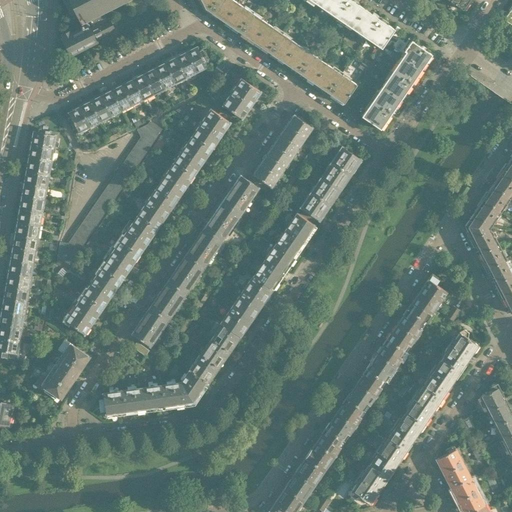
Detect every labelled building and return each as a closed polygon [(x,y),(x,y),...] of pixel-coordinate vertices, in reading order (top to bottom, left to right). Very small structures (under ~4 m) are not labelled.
[(117,6),(124,2),(125,3),(131,0),(62,0),(73,19),(73,18),(77,16),(80,22),(103,13),(107,11),(108,12),(117,7),(117,6)] [(200,0),(205,9),(225,22),(238,3),(233,0),(200,0)] [(364,9),(351,0),(326,0),(321,7),(351,28),(364,9)] [(467,3),(468,0),(448,0),(462,9),(463,9),(464,9),(468,3),(467,3)] [(267,23),(238,3),(225,22),(254,42),(267,23)] [(394,29),(377,18),(364,9),(351,28),(381,48),(394,29)] [(63,38),(61,39),(70,56),(97,42),(96,40),(110,32),(115,30),(109,19),(107,21),(103,13),(80,22),(82,26),(81,26),(82,28),(71,34),(69,30),(62,34),(63,38)] [(297,44),(267,23),(254,42),(284,62),(297,44)] [(405,52),(402,56),(421,69),(432,54),(411,40),(403,51),(405,52)] [(326,64),(297,44),(284,62),(313,83),(326,64)] [(190,48),(185,51),(196,72),(207,66),(204,61),(207,60),(202,50),(200,52),(197,47),(192,49),(190,48)] [(185,51),(180,53),(180,55),(175,58),(185,77),(196,72),(185,51)] [(402,56),(392,71),(382,86),(401,99),(421,69),(402,56)] [(171,60),(169,59),(164,62),(175,83),(185,77),(175,58),(171,60)] [(175,83),(164,62),(159,64),(159,66),(154,69),(164,88),(175,83)] [(217,76),(218,76),(224,66),(218,62),(212,72),(217,76)] [(356,84),(326,64),(313,83),(343,103),(356,84)] [(225,81),(231,71),(224,66),(218,76),(221,78),(224,80),(225,81)] [(149,71),(147,70),(143,72),(153,94),(164,88),(154,69),(149,71)] [(153,94),(143,72),(137,75),(137,77),(133,80),(143,99),(153,94)] [(218,90),(224,80),(221,78),(215,88),(218,90)] [(241,78),(232,91),(250,103),(254,98),(255,98),(260,91),(241,78)] [(128,82),(126,81),(121,83),(132,105),(143,99),(133,80),(128,82)] [(132,105),(121,83),(116,86),(116,88),(111,91),(121,110),(132,105)] [(380,129),(384,123),(401,99),(382,86),(361,116),(380,129)] [(107,93),(105,92),(100,95),(111,116),(121,110),(111,91),(107,93)] [(245,110),(250,103),(232,91),(222,105),(242,118),(247,111),(245,110)] [(100,95),(95,97),(95,99),(89,102),(100,121),(111,116),(100,95)] [(85,104),(83,103),(78,105),(89,127),(100,121),(89,102),(85,104)] [(68,113),(70,116),(71,118),(68,119),(73,128),(76,127),(78,132),(89,127),(78,105),(73,108),(73,110),(68,113)] [(229,122),(210,109),(201,122),(219,135),(223,128),(225,129),(229,122)] [(293,114),(293,115),(291,115),(289,118),(290,120),(286,124),(305,137),(312,127),(293,114)] [(139,119),(134,122),(137,127),(142,124),(139,119)] [(150,120),(149,122),(147,124),(160,133),(161,131),(162,129),(150,120)] [(215,141),(219,135),(201,122),(192,135),(211,149),(216,141),(215,141)] [(160,133),(147,124),(137,129),(141,137),(155,140),(160,133)] [(305,137),(286,124),(286,125),(285,125),(283,128),(283,130),(280,134),(298,146),(305,137)] [(129,125),(123,127),(126,133),(132,130),(129,125)] [(32,142),(31,144),(53,148),(55,135),(50,134),(50,131),(40,129),(39,132),(34,131),(33,136),(31,137),(30,141),(32,142)] [(171,134),(165,130),(162,134),(168,138),(171,134)] [(298,146),(280,134),(279,135),(278,135),(276,138),(276,139),(273,144),(291,156),(298,146)] [(211,149),(192,135),(183,149),(201,161),(205,155),(206,156),(211,149)] [(151,146),(155,140),(141,137),(139,142),(151,146)] [(151,146),(139,142),(138,142),(136,147),(147,152),(151,146)] [(30,149),(28,150),(28,154),(29,155),(29,157),(51,161),(53,148),(31,144),(30,149)] [(291,156),(273,144),(273,145),(271,145),(269,148),(269,149),(267,153),(285,166),(291,156)] [(147,152),(136,147),(134,147),(132,152),(143,157),(147,152)] [(342,147),(321,176),(339,189),(360,159),(342,147)] [(197,167),(201,161),(183,149),(174,162),(193,175),(198,168),(197,167)] [(143,157),(132,152),(131,152),(128,157),(139,163),(143,157)] [(285,166),(267,153),(266,154),(265,155),(262,158),(263,159),(260,163),(279,175),(285,166)] [(152,160),(147,156),(144,161),(149,164),(152,160)] [(511,156),(502,171),(511,177),(511,156)] [(28,162),(26,162),(25,166),(27,168),(27,170),(48,173),(51,161),(29,157),(28,162)] [(139,163),(128,157),(127,157),(124,162),(135,168),(139,163)] [(135,168),(124,162),(120,167),(131,174),(135,168)] [(193,175),(174,162),(165,175),(183,187),(187,181),(188,182),(193,175)] [(279,175),(260,163),(259,164),(258,164),(256,168),(256,169),(253,174),(271,186),(279,175)] [(131,174),(120,167),(117,172),(128,179),(131,174)] [(26,174),(24,175),(23,179),(25,181),(24,183),(46,186),(48,173),(27,170),(26,174)] [(511,177),(502,171),(492,185),(511,197),(511,195),(511,177)] [(128,179),(117,172),(114,177),(125,184),(128,179)] [(183,187),(165,175),(156,188),(175,201),(180,194),(179,193),(183,187)] [(240,175),(222,201),(240,214),(258,187),(240,175)] [(339,189),(321,176),(301,207),(319,219),(339,189)] [(125,184),(114,177),(111,181),(121,189),(125,184)] [(296,182),(304,187),(307,183),(299,177),(296,182)] [(121,189),(111,181),(107,187),(118,194),(121,189)] [(24,187),(21,188),(21,192),(22,193),(22,195),(44,199),(46,186),(24,183),(24,187)] [(492,185),(483,199),(501,211),(511,197),(492,185)] [(118,194),(107,187),(104,191),(115,199),(118,194)] [(175,201),(156,188),(146,201),(165,214),(169,208),(170,208),(175,201)] [(115,199),(104,191),(100,197),(111,204),(115,199)] [(21,200),(19,201),(19,205),(20,206),(20,208),(42,212),(44,199),(22,195),(21,200)] [(294,200),(287,196),(284,199),(291,204),(294,200)] [(111,204),(100,197),(97,202),(107,209),(111,204)] [(266,207),(269,209),(276,199),(273,197),(266,207)] [(483,199),(474,212),(492,224),(501,211),(483,199)] [(165,214),(146,201),(138,214),(157,227),(162,221),(160,220),(165,214)] [(222,201),(204,227),(222,240),(240,214),(222,201)] [(107,209),(97,202),(93,206),(94,207),(104,214),(107,209)] [(104,214),(94,207),(90,211),(91,212),(100,220),(104,214)] [(19,213),(17,214),(16,218),(18,219),(18,221),(39,225),(42,212),(20,208),(19,213)] [(100,220),(91,212),(87,216),(88,218),(96,226),(100,220)] [(474,212),(464,226),(471,239),(489,229),(492,224),(474,212)] [(297,250),(309,234),(310,232),(311,233),(315,227),(314,226),(315,225),(296,213),(275,244),(294,257),(299,251),(297,250)] [(157,227),(138,214),(129,228),(147,240),(151,234),(152,235),(157,227)] [(262,214),(255,224),(257,225),(264,215),(262,214)] [(96,226),(88,218),(83,222),(85,223),(92,232),(96,226)] [(17,226),(15,227),(14,230),(16,232),(15,234),(37,238),(39,225),(18,221),(17,226)] [(92,232),(85,223),(80,227),(81,229),(87,239),(92,232)] [(250,235),(257,225),(255,224),(248,234),(250,235)] [(204,227),(186,254),(204,266),(222,240),(204,227)] [(142,246),(147,240),(129,228),(119,241),(139,254),(144,247),(142,246)] [(87,239),(81,229),(76,232),(78,235),(82,246),(87,239)] [(489,229),(471,239),(479,253),(498,243),(493,232),(489,229)] [(14,238),(13,239),(12,243),(13,245),(13,247),(35,251),(37,238),(15,234),(14,238)] [(72,238),(74,241),(78,252),(82,246),(78,235),(72,238)] [(244,240),(237,250),(239,252),(246,242),(244,240)] [(78,252),(74,241),(68,243),(74,258),(78,252)] [(139,254),(119,241),(111,254),(129,266),(133,260),(134,261),(139,254)] [(74,258),(68,243),(60,242),(57,256),(63,261),(69,265),(74,258)] [(498,243),(479,253),(486,268),(506,258),(498,243)] [(276,282),(287,265),(288,263),(290,264),(294,257),(275,244),(254,275),(272,288),(273,288),(277,282),(276,282)] [(12,251),(10,252),(9,256),(11,258),(11,260),(33,263),(35,251),(13,247),(12,251)] [(232,262),(239,252),(237,250),(230,260),(232,262)] [(129,266),(111,254),(101,267),(121,280),(126,273),(124,273),(129,266)] [(186,254),(177,267),(195,279),(204,266),(186,254)] [(511,269),(506,258),(486,268),(494,283),(511,273),(511,269)] [(10,264),(8,265),(7,269),(9,270),(9,272),(30,276),(33,263),(11,260),(10,264)] [(226,266),(219,276),(221,278),(228,268),(226,266)] [(121,280),(101,267),(92,281),(110,293),(115,287),(116,288),(121,280)] [(177,267),(168,280),(186,293),(195,279),(177,267)] [(8,277),(6,278),(5,282),(7,283),(6,285),(28,289),(30,276),(9,272),(8,277)] [(436,306),(446,291),(436,284),(440,279),(432,273),(427,279),(426,279),(423,284),(424,285),(417,294),(436,306)] [(511,273),(494,283),(502,298),(511,292),(511,273)] [(272,288),(254,275),(243,291),(261,303),(262,304),(266,299),(265,298),(272,288)] [(214,288),(220,278),(217,276),(210,286),(214,288)] [(168,280),(159,293),(177,306),(186,293),(168,280)] [(110,293),(92,281),(83,294),(103,307),(107,300),(106,299),(110,293)] [(5,290),(4,291),(3,295),(4,296),(4,298),(26,302),(28,289),(6,285),(5,290)] [(261,303),(243,291),(232,307),(250,319),(252,320),(256,314),(254,313),(261,303)] [(206,292),(200,302),(203,304),(209,294),(206,292)] [(511,292),(502,298),(509,313),(511,311),(511,292)] [(159,293),(149,307),(168,319),(177,306),(159,293)] [(103,307),(83,294),(74,307),(92,319),(97,313),(98,314),(103,307)] [(426,321),(435,308),(436,306),(417,294),(411,303),(410,302),(407,308),(426,321)] [(26,302),(4,298),(3,303),(1,303),(1,307),(2,309),(2,311),(24,314),(26,302)] [(196,314),(203,304),(200,302),(193,312),(196,314)] [(459,310),(454,306),(453,306),(446,316),(452,320),(459,310)] [(92,319),(74,307),(65,320),(84,334),(89,326),(88,325),(92,319)] [(149,307),(141,320),(159,332),(168,319),(149,307)] [(243,329),(250,319),(232,307),(221,322),(239,335),(241,336),(245,330),(243,329)] [(415,336),(426,321),(407,308),(402,314),(403,315),(397,324),(415,336)] [(1,315),(0,315),(0,323),(21,327),(24,314),(2,311),(1,315)] [(188,318),(181,329),(184,331),(191,320),(188,318)] [(141,320),(132,333),(150,345),(159,332),(141,320)] [(233,345),(239,335),(221,322),(210,338),(229,350),(230,351),(234,346),(233,345)] [(21,327),(0,323),(0,336),(19,340),(21,327)] [(405,351),(414,337),(415,336),(397,324),(391,333),(390,332),(386,338),(405,351)] [(178,341),(184,331),(181,329),(174,338),(178,341)] [(464,329),(459,332),(451,344),(449,343),(448,344),(468,357),(472,352),(474,352),(478,345),(468,338),(469,333),(464,329)] [(19,340),(0,336),(0,350),(8,352),(17,353),(19,340)] [(229,350),(210,338),(200,354),(218,366),(219,367),(223,361),(222,360),(229,350)] [(395,366),(405,351),(386,338),(382,344),(383,344),(377,353),(395,366)] [(89,356),(69,342),(65,340),(58,350),(62,353),(82,367),(89,356)] [(149,350),(137,342),(133,348),(145,356),(149,350)] [(468,357),(448,344),(448,345),(449,346),(441,358),(461,371),(465,364),(464,363),(468,357)] [(170,345),(163,355),(166,357),(173,347),(170,345)] [(82,367),(62,353),(54,364),(74,377),(82,367)] [(385,380),(394,367),(395,366),(377,353),(370,363),(370,362),(366,367),(385,380)] [(218,366),(200,354),(189,370),(207,382),(209,383),(212,377),(211,376),(218,366)] [(461,371),(441,358),(433,370),(431,369),(430,370),(451,384),(454,378),(456,379),(461,371)] [(74,377),(54,364),(48,373),(68,387),(74,377)] [(375,395),(385,380),(366,367),(362,373),(363,374),(357,383),(375,395)] [(193,402),(204,387),(207,382),(189,370),(180,382),(184,405),(193,404),(192,402),(193,402)] [(446,390),(451,384),(430,370),(429,371),(431,373),(423,384),(443,397),(447,391),(446,390)] [(117,372),(109,383),(117,382),(122,375),(117,372)] [(68,387),(48,373),(45,377),(41,375),(34,384),(55,398),(57,395),(60,398),(68,387)] [(180,382),(161,385),(164,406),(176,405),(176,406),(184,405),(180,382)] [(491,390),(479,396),(487,411),(506,401),(497,382),(489,386),(491,390)] [(365,410),(374,396),(375,395),(357,383),(350,392),(349,392),(346,397),(365,410)] [(443,397),(423,384),(415,396),(413,395),(412,396),(432,410),(436,404),(438,405),(443,397)] [(164,406),(161,385),(141,387),(145,411),(154,409),(153,408),(164,406)] [(145,411),(141,387),(122,390),(125,412),(137,410),(137,412),(145,411)] [(125,412),(122,390),(103,393),(104,399),(100,399),(99,401),(99,402),(99,403),(99,404),(99,405),(99,406),(100,408),(100,409),(101,410),(105,409),(106,414),(107,414),(107,416),(114,415),(114,413),(125,412)] [(0,422),(7,424),(9,412),(12,412),(13,406),(11,405),(11,403),(4,402),(6,395),(0,394),(0,422)] [(432,410),(412,396),(411,398),(413,399),(405,411),(425,424),(429,417),(428,417),(432,410)] [(355,425),(365,410),(346,397),(341,403),(342,404),(336,412),(355,425)] [(511,412),(506,401),(487,411),(494,425),(511,416),(511,412)] [(384,403),(379,409),(384,412),(388,406),(384,403)] [(425,424),(405,411),(397,423),(395,422),(394,423),(414,437),(418,431),(420,431),(425,424)] [(344,439),(354,426),(355,425),(336,412),(330,422),(329,421),(325,426),(344,439)] [(383,425),(387,418),(383,415),(378,421),(383,425)] [(511,416),(494,425),(501,440),(511,434),(511,416)] [(468,417),(462,420),(468,430),(473,427),(468,417)] [(414,437),(394,423),(393,425),(395,426),(387,437),(407,450),(411,444),(410,443),(414,437)] [(334,455),(344,439),(325,426),(321,433),(322,433),(316,442),(334,455)] [(364,442),(369,435),(364,431),(359,439),(364,442)] [(511,434),(501,440),(508,453),(511,451),(511,434)] [(407,450),(387,437),(379,449),(377,448),(376,449),(396,463),(400,457),(401,458),(407,450)] [(334,455),(316,442),(312,448),(311,448),(304,457),(305,458),(306,457),(324,469),(334,455)] [(446,453),(436,458),(450,487),(470,477),(453,445),(445,449),(446,453)] [(396,463),(376,449),(375,450),(377,452),(369,464),(389,477),(393,470),(392,469),(396,463)] [(472,452),(475,457),(481,454),(478,449),(472,452)] [(324,469),(306,457),(305,458),(302,463),(301,462),(294,472),(295,473),(296,472),(314,484),(324,469)] [(389,477),(369,464),(361,475),(359,474),(358,476),(378,489),(382,484),(383,484),(389,477)] [(314,484),(296,472),(295,473),(291,478),(290,477),(284,487),(285,487),(303,499),(314,484)] [(374,496),(378,489),(358,476),(357,477),(359,478),(351,490),(350,496),(355,499),(360,496),(370,503),(375,496),(374,496)] [(470,477),(450,487),(463,511),(469,511),(484,505),(470,477)] [(288,511),(294,511),(303,499),(285,487),(281,493),(280,492),(274,501),(275,502),(268,511),(280,511),(283,508),(288,511)] [(324,496),(316,507),(322,511),(329,500),(324,496)]
